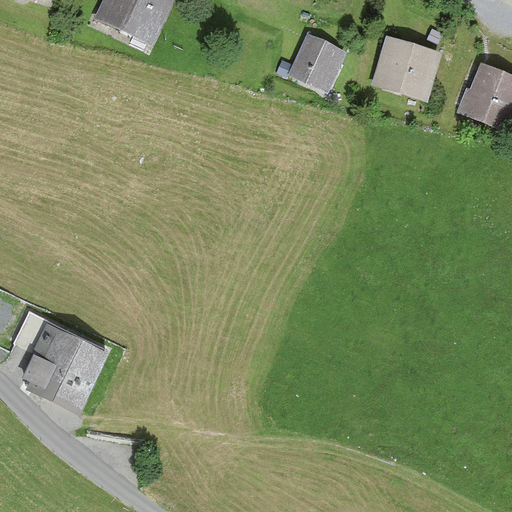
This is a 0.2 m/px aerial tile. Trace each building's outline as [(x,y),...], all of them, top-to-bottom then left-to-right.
[(114,0),(104,20),(150,42),(170,0),(114,0)] [(294,73),(328,89),(342,59),(308,43),(294,73)] [(391,48),(381,83),(421,96),(433,56),(417,51),(416,56),(391,48)] [(504,126),(511,109),(511,87),(482,74),(481,75),(476,73),(472,81),(471,80),(467,89),(475,92),(473,96),(467,94),(464,101),(470,103),(467,111),(504,126)] [(32,390),(76,411),(105,351),(29,313),(13,345),(37,356),(25,380),(35,385),(32,390)]
